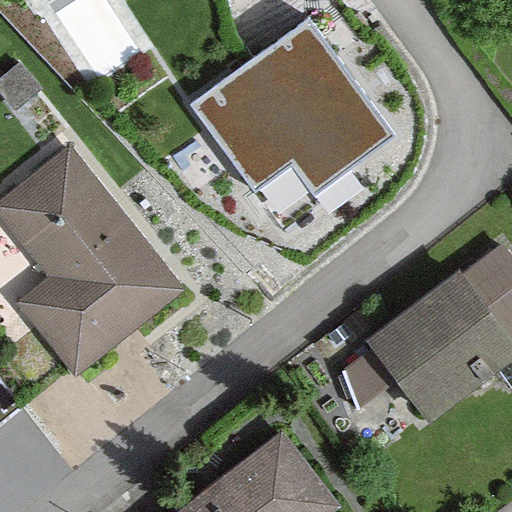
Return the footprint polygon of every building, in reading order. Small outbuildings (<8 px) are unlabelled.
[(306,28),(197,107),(255,187),(293,159),(315,190),(386,138),(306,28)] [(0,81),(0,95),(9,106),(32,86),(16,68),(0,81)] [(22,303),(72,366),(107,338),(101,330),(120,315),(126,323),(170,288),(64,155),(0,205),(0,210),(26,244),(44,229),(72,263),(22,303)] [(509,314),(511,318),(511,266),(498,248),(369,344),(371,347),(338,372),(353,411),(395,379),(421,413),(474,373),(479,379),(488,372),(477,357),(503,338),(494,326),(509,314)] [(322,511),(330,506),(276,437),(217,483),(222,489),(210,498),(205,492),(179,511),(322,511)]
